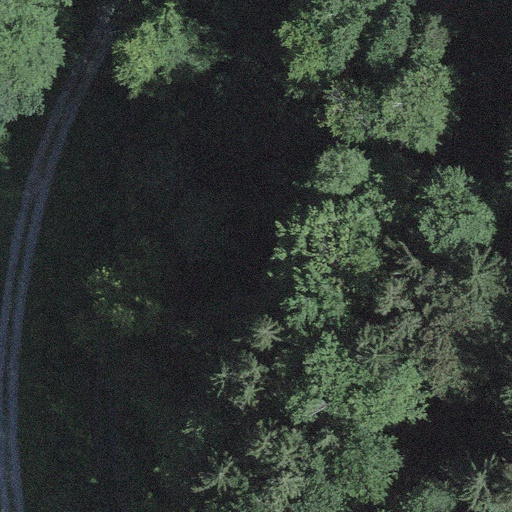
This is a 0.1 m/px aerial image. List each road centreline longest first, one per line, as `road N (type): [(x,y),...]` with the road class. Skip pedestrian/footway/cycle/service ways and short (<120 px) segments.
road 1 (track): [(13,511),(8,366),(34,207),(78,91),(139,0)]
road 2 (track): [(120,511),(110,349),(160,0)]
